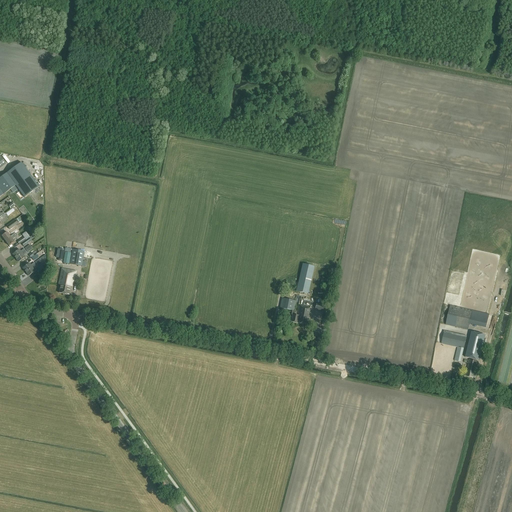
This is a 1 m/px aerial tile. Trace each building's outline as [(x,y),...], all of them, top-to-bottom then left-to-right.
[(7,113),(5,122),(9,123),(10,118),(15,119),(17,110),(11,109),(10,114),(7,113)] [(39,114),(33,113),(31,122),(37,124),(36,128),(39,129),(41,120),(38,120),(39,114)] [(0,196),(16,185),(24,197),(39,187),(21,162),(0,177),(0,196)] [(7,226),(10,230),(18,224),(15,220),(7,226)] [(6,241),(16,233),(14,231),(9,235),(7,232),(2,236),(6,241)] [(16,233),(6,241),(9,246),(14,242),(12,239),(17,236),(16,233)] [(29,238),(21,243),(24,247),(32,241),(29,238)] [(16,258),(25,251),(24,249),(20,251),(19,250),(13,254),(16,258)] [(82,266),(85,251),(72,249),(70,263),(82,266)] [(25,251),(16,258),(19,262),(25,257),(23,255),(27,253),(25,251)] [(26,272),(36,265),(34,263),(31,265),(29,263),(23,268),(26,272)] [(36,265),(26,272),(29,276),(35,271),(34,269),(37,267),(36,265)] [(36,270),(40,275),(45,271),(42,266),(36,270)] [(300,292),(308,294),(310,294),(310,290),(309,290),(314,267),(306,266),(300,292)] [(69,295),(71,283),(73,284),(75,272),(62,269),(59,284),(61,285),(59,293),(69,295)] [(280,308),(294,311),(296,301),(282,298),(280,308)] [(291,321),(299,322),(306,324),(307,317),(309,307),(299,306),(298,313),(299,313),(298,315),(293,314),(291,321)] [(449,306),(445,324),(468,330),(469,323),(486,327),(489,315),(449,306)] [(445,331),(442,344),(458,347),(464,348),(467,336),(445,331)] [(486,335),(472,332),(465,357),(479,361),(486,335)] [(466,370),(465,375),(467,375),(467,376),(472,377),(473,376),(475,377),(476,373),(475,373),(478,361),(471,359),(468,371),(466,370)]
